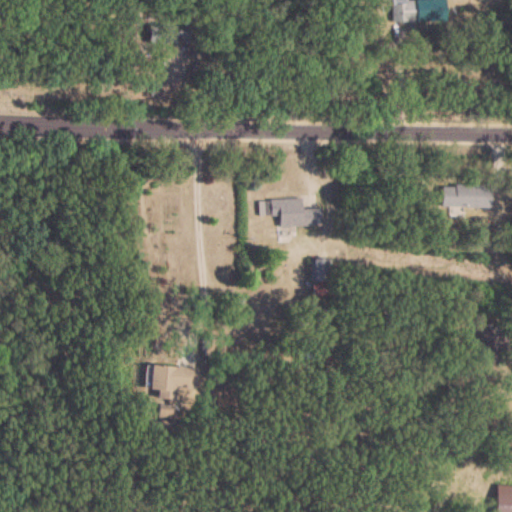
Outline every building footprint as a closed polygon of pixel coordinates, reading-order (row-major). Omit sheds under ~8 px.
[(389,0),(390,22),(443,22),(443,0),(389,0)] [(191,20),(178,20),(178,41),(191,41),(191,20)] [(146,23),(146,41),(174,41),(174,23),(146,23)] [(488,208),(488,185),(439,185),(439,208),(488,208)] [(300,198),(276,198),(276,225),(319,225),(319,208),(300,208),(300,198)] [(476,361),(503,364),(506,326),(479,324),(476,361)] [(221,338),(203,338),(202,354),(221,355),(221,338)] [(173,385),(193,386),(194,365),(149,363),(148,396),(172,397),(173,385)] [(492,511),(511,511),(511,495),(494,494),(492,511)]
